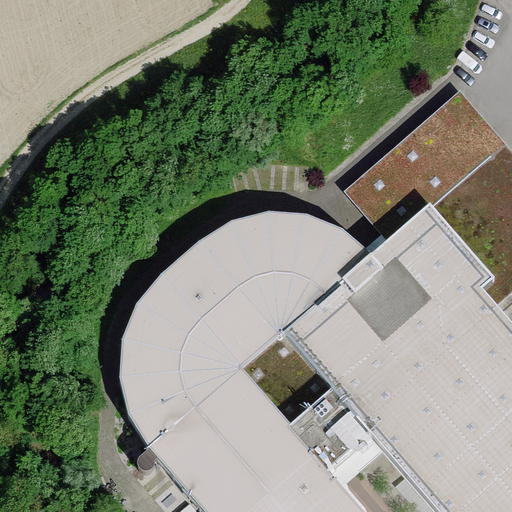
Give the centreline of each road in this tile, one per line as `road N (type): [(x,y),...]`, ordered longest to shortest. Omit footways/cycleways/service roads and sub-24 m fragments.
road 1 (track): [(0,196),(62,117),(241,0)]
road 2 (unknown): [(511,316),(406,199)]
